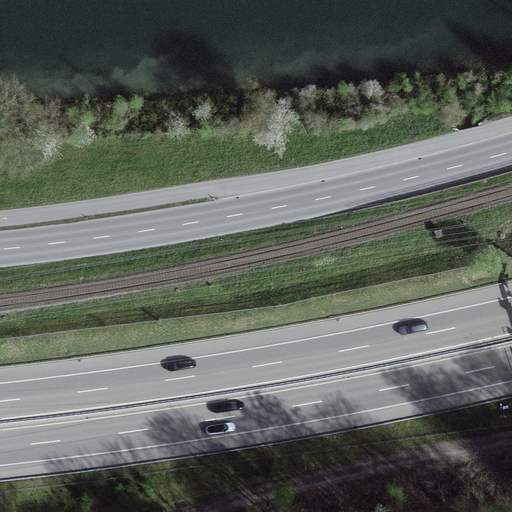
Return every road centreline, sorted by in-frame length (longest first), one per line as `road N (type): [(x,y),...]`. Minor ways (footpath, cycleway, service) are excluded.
road 1 (primary): [(0,248),(179,225),(511,150)]
road 2 (motorway): [(511,315),(368,346),(0,401)]
road 3 (motorway): [(0,447),(261,413),(511,362)]
road 4 (track): [(183,511),(511,439)]
